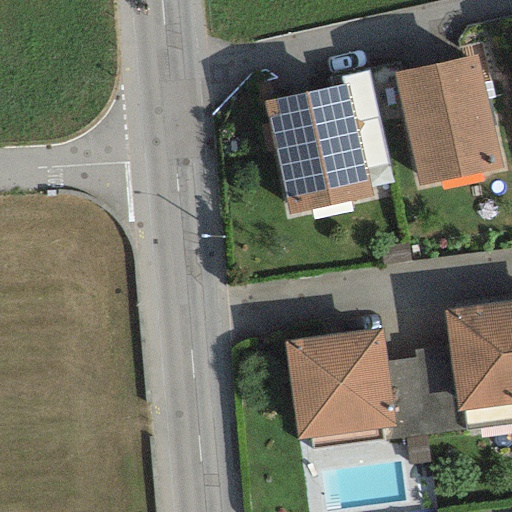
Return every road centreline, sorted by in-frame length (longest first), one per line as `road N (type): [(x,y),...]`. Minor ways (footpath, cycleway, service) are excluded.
road 1 (tertiary): [(199,511),(170,163)]
road 2 (residential): [(170,163),(0,172)]
road 3 (tertiary): [(170,163),(157,0)]
